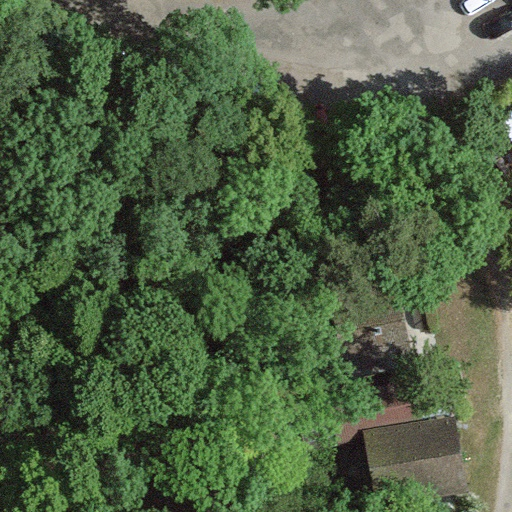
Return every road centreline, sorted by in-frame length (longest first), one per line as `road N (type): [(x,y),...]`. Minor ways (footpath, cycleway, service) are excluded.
road 1 (residential): [(86,0),(303,30),(389,79)]
road 2 (track): [(511,346),(483,207),(389,79)]
road 3 (track): [(0,420),(168,511)]
